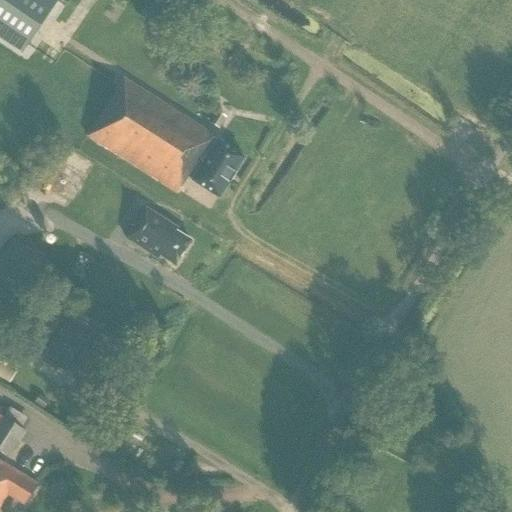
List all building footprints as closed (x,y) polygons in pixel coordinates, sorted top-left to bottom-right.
[(56,0),(0,0),(0,38),(22,54),(58,1),(56,0)] [(218,128),(224,118),(217,113),(210,123),(218,128)] [(213,138),(187,179),(218,199),(228,183),(229,183),(235,174),(234,173),(244,158),(213,138)] [(177,228),(145,207),(125,238),(157,259),(159,256),(175,266),(190,241),(175,231),(177,228)] [(0,295),(13,304),(43,258),(11,237),(0,253),(0,295)] [(41,309),(27,330),(42,340),(56,319),(63,323),(70,311),(48,297),(41,309)] [(66,323),(43,358),(88,387),(105,361),(92,352),(98,343),(66,323)] [(0,363),(6,366),(12,356),(0,349),(0,363)] [(15,372),(6,366),(0,363),(0,378),(8,383),(15,372)] [(24,429),(30,418),(8,406),(2,417),(24,429)] [(0,451),(8,457),(24,431),(3,417),(0,421),(0,451)] [(24,505),(38,485),(3,464),(0,461),(0,507),(8,495),(24,505)]
